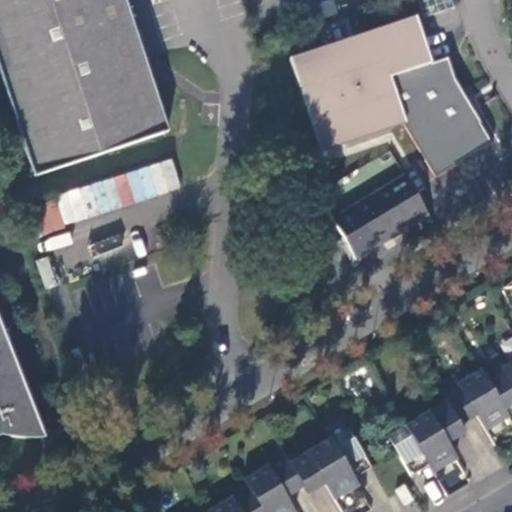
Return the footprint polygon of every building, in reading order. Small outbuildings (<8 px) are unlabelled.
[(154,71),(129,0),(0,0),(0,62),(37,176),(38,176),(173,130),(154,71)] [(425,0),(428,10),(451,4),(450,0),(425,0)] [(404,123),(436,175),(454,166),(453,164),(489,142),(480,125),(481,124),(458,85),(448,57),(433,62),(416,18),(291,59),(321,150),(404,123)] [(59,218),(43,222),(45,227),(181,192),(173,161),(52,191),(59,218)] [(435,226),(436,225),(406,174),(332,218),(356,257),(391,237),(428,215),(435,226)] [(61,230),(59,208),(43,210),(46,231),(61,230)] [(292,273),(302,289),(318,280),(309,264),(292,273)] [(45,439),(0,322),(0,436),(1,436),(10,437),(18,438),(27,439),(36,439),(45,439)] [(511,361),(501,368),(496,361),(456,385),(451,377),(434,388),(443,402),(385,437),(410,477),(428,465),(433,473),(455,460),(446,444),(463,434),(458,426),(476,416),(486,433),(509,419),(503,410),(511,404),(511,361)] [(352,478),(369,469),(346,429),(289,463),(280,447),(262,457),(268,466),(227,490),(231,498),(207,511),(293,511),(285,498),(303,487),(307,494),(324,485),(334,501),(357,487),(352,478)] [(342,511),(352,511),(368,504),(359,488),(337,500),(342,511)]
